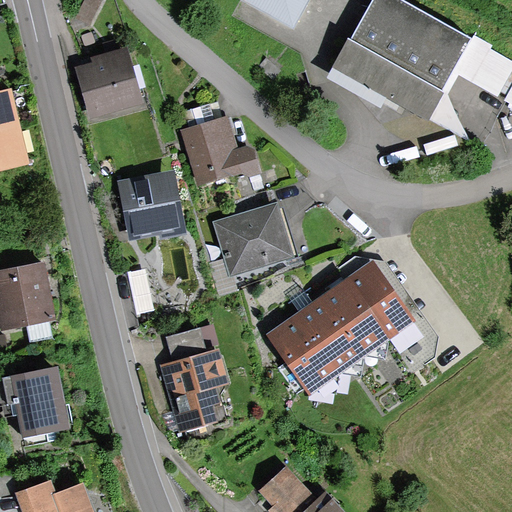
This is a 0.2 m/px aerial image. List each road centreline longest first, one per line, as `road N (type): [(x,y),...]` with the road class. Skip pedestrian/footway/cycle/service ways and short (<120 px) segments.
road 1 (tertiary): [(27,0),(122,405),(157,511)]
road 2 (unclassified): [(139,0),(310,154),(367,192),(431,196),(511,175)]
